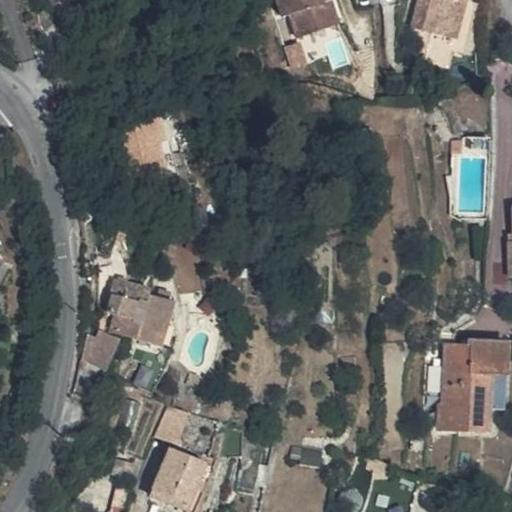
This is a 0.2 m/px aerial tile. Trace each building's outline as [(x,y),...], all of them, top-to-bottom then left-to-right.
[(300,16),(298,0),(273,0),(274,17),(300,16)] [(318,32),(316,14),(300,16),(274,17),(276,44),(284,42),(287,68),(327,65),(327,59),(326,41),(317,40),(318,32)] [(461,79),(476,24),(446,15),(440,32),(425,28),(413,65),(430,70),(461,79)] [(326,31),(318,32),(317,40),(326,41),(326,31)] [(128,165),(137,200),(172,191),(164,156),(173,153),(167,132),(146,133),(111,143),(117,167),(128,165)] [(126,203),(137,200),(128,165),(117,167),(126,203)] [(187,168),(172,171),(183,208),(196,205),(187,168)] [(155,365),(171,323),(147,315),(149,308),(108,295),(105,314),(110,317),(107,331),(112,333),(108,350),(155,365)] [(444,403),(442,426),(492,429),(493,409),(509,410),(511,352),(511,343),(477,341),(476,347),(452,346),(448,404),(444,403)] [(103,388),(110,357),(82,351),(75,382),(103,388)] [(183,467),(196,433),(172,422),(161,459),(183,467)] [(172,501),(183,511),(202,511),(211,498),(202,492),(169,472),(155,494),(172,501)] [(159,511),(183,511),(172,501),(155,494),(148,504),(159,511)]
